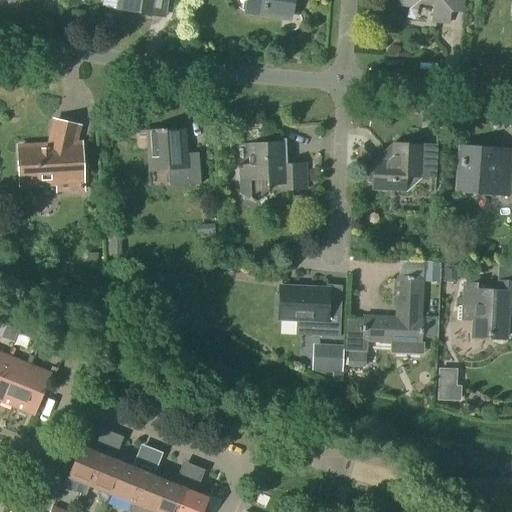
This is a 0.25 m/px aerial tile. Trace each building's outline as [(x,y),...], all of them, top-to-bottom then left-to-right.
[(50,0),(43,0),(39,9),(52,15),(58,4),(50,0)] [(164,17),(166,0),(117,0),(116,10),(164,17)] [(287,19),(289,0),(248,0),(247,13),(287,19)] [(398,0),(398,8),(431,10),(430,22),(449,24),(450,13),(461,14),(461,0),(398,0)] [(76,144),(81,126),(52,119),(46,146),(17,148),(19,187),(56,185),(56,191),(83,190),(80,144),(76,144)] [(187,154),(185,130),(165,131),(165,130),(144,131),(147,173),(167,172),(168,188),(199,185),(197,154),(187,154)] [(283,165),(282,143),(247,144),(248,165),(238,166),(239,195),(255,205),(257,201),(267,193),(267,186),(267,187),(279,186),(279,192),(307,191),(306,164),(283,165)] [(434,180),(436,147),(392,144),(391,159),(387,163),(372,162),(371,191),(404,192),(405,178),(434,180)] [(504,197),(507,150),(464,147),(461,195),(504,197)] [(292,207),(307,206),(307,196),(291,197),(292,207)] [(213,222),(196,224),(197,239),(215,238),(213,222)] [(97,264),(97,257),(97,253),(87,253),(87,255),(87,264),(97,264)] [(444,267),(443,281),(455,282),(456,268),(444,267)] [(511,309),(511,269),(498,269),(498,282),(497,292),(474,290),(475,285),(463,284),(462,307),(457,307),(457,322),(473,322),(472,337),(505,339),(506,321),(506,309),(511,309)] [(420,345),(422,321),(422,319),(419,319),(421,278),(395,277),(393,308),(396,308),(395,319),(362,317),(362,321),(361,342),(390,344),(389,356),(423,358),(424,345),(420,345)] [(279,287),(278,321),(304,322),(303,337),(309,337),(339,338),(340,310),(327,309),(328,290),(319,289),(279,287)] [(427,323),(426,337),(434,338),(435,323),(427,323)] [(5,327),(1,338),(12,342),(16,331),(5,327)] [(341,382),(343,346),(323,345),(321,372),(332,372),(331,382),(341,382)] [(349,352),(348,366),(364,367),(365,353),(349,352)] [(0,402),(12,408),(29,366),(8,357),(0,376),(0,402)] [(34,417),(51,374),(29,366),(12,408),(34,417)] [(460,400),(461,385),(456,385),(457,369),(438,368),(437,399),(460,400)] [(67,478),(63,487),(85,496),(89,487),(91,488),(104,457),(79,447),(67,478)] [(113,497),(125,466),(104,457),(91,488),(113,497)] [(129,511),(146,474),(125,466),(113,497),(131,504),(128,511),(129,511)] [(154,511),(167,483),(146,474),(129,511),(154,511)] [(180,511),(189,491),(167,483),(154,511),(180,511)] [(202,511),(207,499),(189,491),(180,511),(202,511)]
